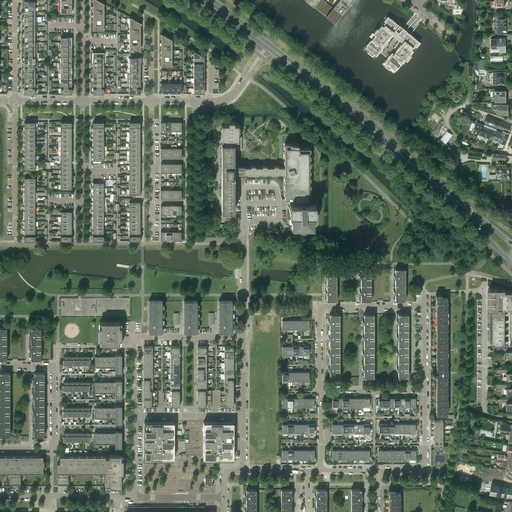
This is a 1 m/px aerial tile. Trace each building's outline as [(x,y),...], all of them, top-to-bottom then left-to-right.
[(104,3),(97,0),(92,0),(93,14),(104,14),(104,3),(104,4),(104,3)] [(352,0),(305,0),(334,23),(352,0)] [(505,1),(495,1),(495,7),(495,11),(500,11),(500,7),(504,7),(504,5),(505,5),(505,1)] [(498,16),(498,15),(494,15),(495,28),(505,28),(505,16),(498,16)] [(416,47),(419,42),(406,31),(402,27),(399,24),(397,23),(397,24),(388,16),(384,21),(385,22),(382,25),(381,25),(378,29),(377,28),(373,33),(375,35),(365,47),(369,51),(368,52),(372,56),(373,54),(376,56),(379,52),(387,58),(383,62),(386,64),(385,66),(389,69),(390,67),(395,71),(405,58),(406,60),(410,55),(409,54),(413,50),(412,49),(415,46),(416,47)] [(140,22),(129,17),(129,34),(140,34),(140,22)] [(172,39),(161,33),(161,50),(172,50),(172,40),(172,39)] [(506,52),(506,38),(490,39),(490,52),(506,52)] [(204,57),(193,51),(193,62),(204,62),(204,57)] [(505,84),(505,72),(490,72),(490,84),(505,84)] [(498,128),(500,121),(487,116),(484,122),(498,128)] [(509,132),(511,126),(500,121),(498,128),(509,132)] [(221,188),(219,188),(219,195),(221,195),(221,201),(221,208),(221,211),(222,211),(222,212),(222,214),(226,214),(228,214),(230,214),(230,211),(234,211),(234,173),(235,173),(235,174),(237,174),(237,176),(241,176),(241,174),(243,174),(243,173),(244,173),(244,174),(247,174),(250,174),(256,174),(262,174),(267,174),(273,174),(278,174),(284,174),(284,177),(284,180),(284,184),(284,187),(284,191),(284,194),(284,198),(284,199),(285,199),(290,203),(291,203),(291,204),(291,214),(289,214),(290,214),(292,214),(292,217),(291,217),(291,219),(291,225),(291,227),(299,227),(299,226),(302,226),(302,229),(303,229),(303,226),(306,226),(305,227),(306,227),(311,227),(313,227),(313,217),(313,214),(315,214),(315,209),(314,209),(314,208),(314,207),(315,207),(315,203),(315,200),(309,200),(309,203),(306,203),(305,203),(303,203),(303,199),(306,199),(309,199),(309,194),(309,191),(309,187),(309,184),(309,180),(309,177),(309,173),(309,170),(309,166),(309,162),(309,158),(309,155),(309,151),(309,148),(298,148),(298,145),(284,142),(284,145),(284,149),(284,152),(284,156),(284,160),(284,163),(284,167),(278,167),(278,166),(273,166),(273,167),(267,167),(267,166),(262,166),(262,167),(255,167),(255,166),(250,166),(250,167),(244,167),(244,166),(234,166),(234,150),(242,150),(242,136),(238,136),(238,124),(234,124),(234,122),(232,122),(227,122),(227,124),(221,124),(221,125),(221,128),(221,131),(221,134),(221,139),(221,140),(222,140),(222,143),(221,143),(221,145),(221,146),(221,163),(221,165),(221,166),(220,166),(220,175),(221,175),(221,176),(221,178),(221,188)] [(503,131),(503,133),(476,122),(473,132),(493,140),(494,142),(496,143),(498,142),(505,145),(509,133),(503,131)] [(469,151),(468,158),(480,160),(481,153),(469,151)] [(496,174),(497,174),(499,174),(500,179),(509,179),(509,167),(500,167),(500,170),(496,170),(496,174)] [(325,275),(325,278),(326,278),(326,285),(335,285),(335,269),(336,269),(328,269),(328,268),(327,268),(327,269),(326,269),(326,275),(325,275)] [(360,275),(359,275),(359,278),(360,278),(361,278),(361,281),(361,285),(370,285),(370,269),(371,269),(363,269),(363,268),(361,268),(361,269),(361,275),(360,275)] [(394,275),(394,278),(395,278),(395,285),(404,285),(404,269),(405,269),(397,269),(397,268),(395,268),(395,269),(395,275),(394,275)] [(335,285),(326,285),(326,291),(325,291),(325,294),(326,294),(326,300),(327,300),(327,301),(328,301),(328,300),(336,300),(335,300),(335,285)] [(370,285),(361,285),(361,291),(360,291),(359,291),(359,294),(360,294),(361,294),(361,300),(361,301),(363,301),(363,300),(371,300),(370,300),(370,285)] [(404,285),(395,285),(395,291),(394,291),(394,294),(395,294),(395,300),(395,301),(397,301),(397,300),(405,300),(404,300),(404,285)] [(505,345),(505,328),(505,308),(511,308),(511,314),(510,314),(510,317),(511,317),(510,321),(510,324),(510,328),(510,331),(510,335),(510,338),(510,342),(510,345),(511,344),(511,291),(506,291),(506,289),(488,289),(488,310),(493,310),(493,345),(505,345)] [(447,415),(447,354),(447,297),(441,297),(441,294),(437,294),(437,296),(436,296),(436,297),(437,297),(437,371),(436,371),(432,369),(432,370),(433,376),(433,375),(436,375),(437,375),(437,415),(447,415)] [(162,301),(148,301),(148,302),(149,302),(149,316),(162,316),(162,314),(162,310),(162,306),(162,302),(162,301)] [(197,301),(183,301),(183,302),(184,302),(184,317),(197,317),(197,314),(197,310),(197,306),(197,302),(197,301)] [(232,301),(218,301),(218,302),(219,302),(219,316),(232,316),(232,314),(232,310),(232,306),(232,302),(232,301)] [(218,312),(209,312),(209,324),(218,324),(218,312)] [(331,313),(330,313),(330,314),(329,314),(329,320),(328,320),(328,323),(329,323),(329,330),(338,330),(338,314),(339,314),(331,314),(331,313)] [(366,313),(364,313),(364,314),(364,320),(363,320),(362,320),(362,324),(363,324),(363,323),(364,323),(364,330),(373,330),(373,314),(374,314),(366,314),(366,313)] [(398,314),(398,320),(397,320),(397,324),(397,323),(398,323),(398,330),(407,330),(407,314),(408,314),(400,314),(400,313),(398,313),(398,314)] [(149,331),(148,331),(148,332),(149,332),(162,332),(162,331),(162,329),(162,325),(162,321),(162,317),(162,316),(149,316),(149,331)] [(219,331),(218,331),(218,332),(219,332),(232,332),(232,331),(232,329),(232,325),(232,321),(232,317),(232,316),(219,316),(219,331)] [(184,331),(183,331),(183,332),(184,332),(197,332),(197,331),(197,329),(197,325),(197,321),(197,317),(184,317),(184,331)] [(269,320),(255,320),(255,386),(269,386),(269,320)] [(121,322),(99,322),(99,344),(120,344),(121,344),(121,322)] [(30,334),(29,334),(29,337),(30,337),(31,337),(31,343),(41,343),(41,328),(33,328),(33,327),(31,327),(31,328),(31,334),(30,334)] [(338,330),(329,330),(329,336),(328,336),(328,339),(329,339),(329,345),(338,345),(338,330)] [(373,330),(364,330),(364,336),(363,336),(362,336),(362,339),(363,339),(364,339),(364,345),(373,345),(373,330)] [(407,330),(398,330),(398,336),(397,336),(397,339),(398,339),(398,345),(407,345),(407,330)] [(41,343),(31,343),(31,350),(30,350),(29,350),(29,353),(30,353),(31,353),(31,359),(31,360),(33,360),(33,359),(41,359),(41,343)] [(338,345),(329,345),(329,352),(328,352),(328,355),(329,355),(329,361),(338,361),(338,345)] [(373,345),(364,345),(363,352),(362,352),(362,355),(363,355),(363,361),(373,361),(373,345)] [(407,345),(398,345),(398,352),(397,352),(397,355),(398,355),(398,361),(407,361),(407,345)] [(511,358),(511,350),(510,351),(510,348),(497,348),(497,351),(502,351),(507,351),(507,358),(511,358)] [(89,365),(89,360),(92,360),(92,357),(90,357),(90,356),(85,356),(85,360),(84,360),(84,365),(89,365)] [(338,361),(329,361),(329,368),(328,368),(328,367),(328,371),(328,370),(329,370),(329,377),(330,377),(331,377),(339,377),(338,377),(338,361)] [(373,361),(363,361),(363,368),(363,367),(362,367),(362,371),(363,371),(363,370),(364,377),(366,377),(374,377),(373,377),(373,361)] [(407,361),(398,361),(398,368),(397,368),(397,367),(397,371),(397,370),(398,370),(398,377),(400,377),(408,377),(407,377),(407,361)] [(511,372),(509,372),(509,369),(497,369),(497,373),(502,373),(502,372),(507,372),(507,380),(511,379),(511,372)] [(0,388),(10,388),(10,373),(1,373),(1,372),(0,372),(0,373),(0,372),(0,388)] [(34,382),(34,388),(44,388),(44,373),(36,373),(36,372),(34,372),(34,373),(34,379),(33,379),(32,379),(32,382),(33,382),(34,382)] [(511,387),(509,387),(509,384),(497,384),(497,388),(502,388),(502,387),(507,387),(507,395),(511,394),(511,387)] [(10,388),(0,388),(0,404),(10,404),(10,388)] [(44,388),(34,388),(34,395),(33,395),(32,395),(32,398),(33,398),(34,398),(34,404),(44,404),(44,388)] [(269,396),(255,396),(255,460),(269,460),(269,396)] [(511,402),(509,402),(509,399),(497,399),(496,403),(502,403),(502,402),(506,402),(506,410),(511,409),(511,402)] [(10,404),(0,404),(0,419),(10,420),(10,404)] [(44,404),(34,404),(34,411),(33,411),(32,411),(32,414),(33,414),(34,414),(34,420),(44,420),(44,404)] [(10,420),(0,419),(0,435),(0,436),(1,436),(10,436),(10,420)] [(44,420),(34,420),(34,426),(33,426),(32,426),(32,430),(33,430),(33,429),(34,429),(34,436),(36,436),(44,436),(44,420)] [(156,422),(143,422),(143,446),(143,457),(149,457),(149,458),(153,458),(153,457),(160,457),(160,458),(161,458),(174,458),(175,458),(201,458),(215,458),(216,458),(233,458),(233,445),(233,422),(216,422),(203,422),(201,422),(175,422),(174,422),(156,422)] [(511,442),(511,423),(511,424),(511,425),(502,423),(500,432),(510,434),(508,442),(511,442)] [(446,448),(434,448),(433,448),(433,454),(431,454),(431,464),(433,464),(433,465),(440,465),(441,465),(442,465),(443,464),(443,463),(446,448)] [(498,454),(497,459),(511,461),(511,453),(508,453),(508,457),(505,456),(505,455),(498,454)] [(123,467),(123,454),(109,454),(109,458),(106,458),(106,457),(105,457),(105,458),(98,458),(98,457),(98,458),(90,458),(90,457),(90,458),(83,458),(83,457),(83,458),(75,458),(68,458),(64,458),(64,461),(63,461),(63,456),(59,456),(59,463),(57,463),(57,484),(68,484),(68,470),(105,470),(105,486),(116,486),(116,484),(121,484),(121,472),(121,467),(123,467)] [(0,470),(9,470),(9,484),(20,484),(21,470),(43,470),(43,466),(44,466),(44,461),(43,461),(43,456),(38,456),(38,458),(35,458),(35,457),(35,458),(28,458),(28,457),(27,457),(27,458),(20,458),(15,458),(9,458),(9,457),(9,458),(2,458),(2,457),(2,458),(0,457),(0,470)] [(511,469),(511,461),(497,459),(496,463),(499,464),(499,466),(506,467),(506,468),(511,469)] [(511,487),(491,484),(490,494),(510,497),(511,490),(511,489),(511,488),(511,487)] [(246,489),(246,495),(245,495),(244,495),(244,498),(245,498),(246,498),(246,504),(256,504),(256,489),(246,489)] [(281,489),(281,503),(282,504),(291,503),(291,498),(292,498),(292,495),(291,495),(291,489),(281,489)] [(316,489),(316,495),(315,495),(314,495),(315,498),(316,498),(316,504),(326,504),(326,489),(316,489)] [(351,489),(351,504),(352,504),(361,504),(361,498),(362,498),(362,495),(361,495),(361,489),(351,489)] [(399,511),(400,511),(400,509),(400,505),(400,502),(400,498),(400,496),(400,492),(394,492),(394,489),(390,489),(390,490),(389,490),(389,492),(390,492),(390,511),(399,511)] [(291,503),(282,504),(281,503),(280,511),(292,511),(292,509),(291,509),(291,503)]
